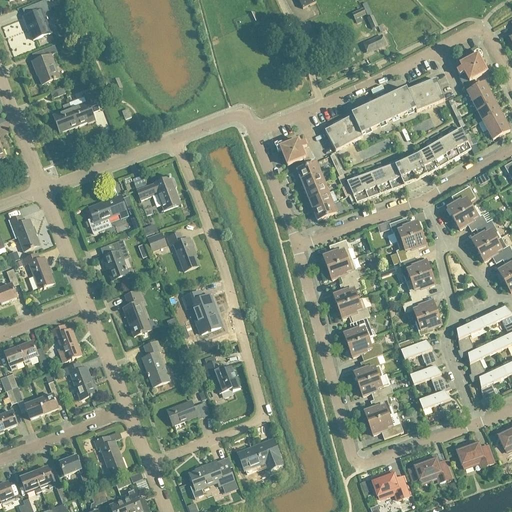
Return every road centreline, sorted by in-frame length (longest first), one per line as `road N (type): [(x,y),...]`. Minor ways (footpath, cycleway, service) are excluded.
road 1 (residential): [(152,467),(262,415),(216,243),(175,141)]
road 2 (residential): [(298,246),(351,457),(366,465),(477,422)]
road 3 (residential): [(257,133),(473,31),(486,35)]
road 4 (residential): [(43,193),(175,141)]
road 5 (residential): [(0,461),(127,412)]
road 6 (residential): [(298,246),(426,201)]
road 7 (residential): [(43,193),(0,80)]
road 8 (residential): [(257,133),(298,246)]
